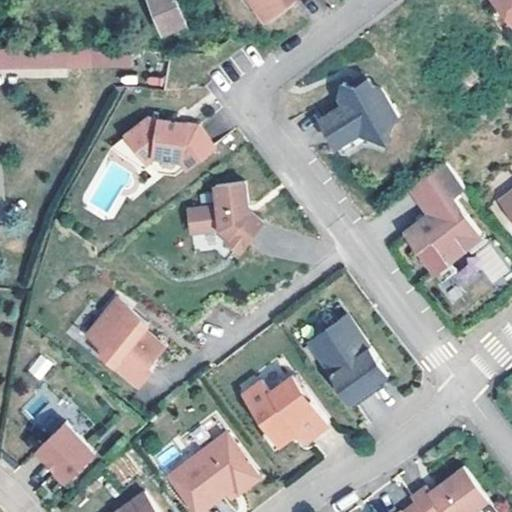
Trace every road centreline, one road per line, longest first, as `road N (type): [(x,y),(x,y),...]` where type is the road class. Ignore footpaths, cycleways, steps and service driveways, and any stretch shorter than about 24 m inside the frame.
road 1 (residential): [(462,388),(268,133),(259,99),(272,70),(367,0)]
road 2 (residential): [(292,511),(462,388)]
road 3 (unknown): [(353,245),(223,350)]
